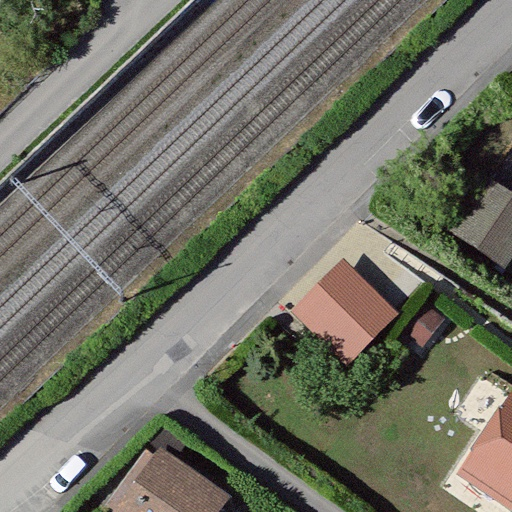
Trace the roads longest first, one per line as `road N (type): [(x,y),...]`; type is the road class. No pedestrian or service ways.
road 1 (residential): [(0,503),(511,19)]
road 2 (residential): [(0,149),(158,0)]
